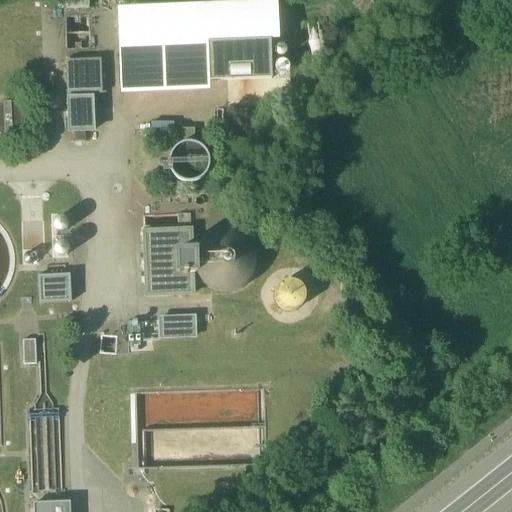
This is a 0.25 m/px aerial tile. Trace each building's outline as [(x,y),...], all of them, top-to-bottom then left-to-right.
[(275,5),(118,11),(121,94),(209,90),(208,83),(207,44),(269,42),(269,41),(275,41),(275,5)] [(207,44),(208,83),(271,80),(269,42),(207,44)] [(66,63),(67,95),(100,94),(99,61),(66,63)] [(68,99),(69,133),(93,132),(92,98),(68,99)] [(0,133),(1,134),(11,135),(20,129),(23,120),(21,110),(13,104),(3,103),(0,105),(0,133)] [(195,145),(194,145),(194,129),(180,130),(181,145),(175,149),(170,155),(168,162),(168,169),(171,176),(176,181),(182,184),(189,185),(196,184),(202,180),(206,175),(209,167),(208,159),(205,153),(201,148),(195,145)] [(196,247),(194,251),(191,251),(191,230),(143,232),(145,297),(193,295),(192,273),(195,273),(202,284),(210,290),(220,293),(232,293),(243,289),(251,282),(257,272),(259,260),(256,249),(251,240),(242,233),(232,229),(219,229),(210,232),(202,239),(196,247)] [(38,304),(71,302),(69,275),(37,277),(38,304)] [(296,311),(304,302),(303,290),(294,283),(282,284),(275,293),(276,304),(284,312),(296,311)] [(160,319),(160,338),(195,337),(194,318),(160,319)] [(22,342),(23,366),(36,365),(35,341),(22,342)] [(183,454),(182,429),(140,430),(141,455),(183,454)] [(69,511),(69,503),(33,505),(33,511),(69,511)]
